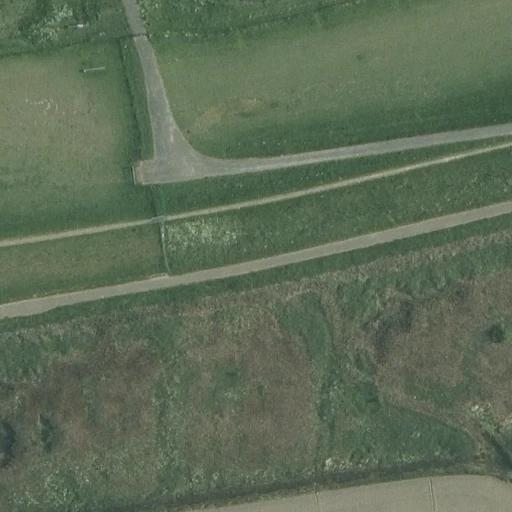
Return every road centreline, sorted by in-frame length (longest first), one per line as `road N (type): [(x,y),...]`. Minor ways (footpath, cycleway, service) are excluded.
road 1 (track): [(0,309),(318,252),(511,207)]
road 2 (track): [(511,134),(181,179),(136,0)]
